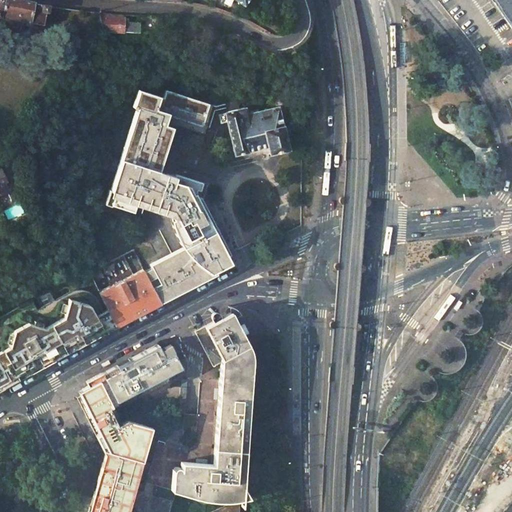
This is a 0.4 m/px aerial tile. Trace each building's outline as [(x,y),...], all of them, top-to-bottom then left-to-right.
[(49,7),(14,0),(0,0),(0,14),(44,24),(49,7)] [(490,0),(496,8),(508,0),(490,0)] [(511,30),(511,0),(508,0),(496,8),(508,25),(511,30)] [(122,22),(123,15),(107,14),(105,31),(140,33),(140,23),(122,22)] [(239,93),(239,80),(219,79),(218,92),(239,93)] [(121,159),(157,170),(171,128),(173,124),(202,133),(211,105),(165,91),(163,99),(159,98),(159,97),(139,90),(133,107),(137,108),(121,159)] [(246,109),(218,116),(221,124),(226,123),(235,156),(261,150),(267,148),(269,155),(290,150),(279,107),(248,116),(246,109)] [(169,174),(157,170),(121,159),(109,195),(113,196),(110,203),(131,210),(134,203),(146,207),(159,210),(169,213),(180,178),(169,174)] [(180,178),(169,213),(170,217),(171,221),(173,229),(176,235),(178,240),(181,245),(175,249),(162,256),(150,263),(157,278),(149,283),(159,302),(167,298),(180,291),(193,285),(199,281),(214,274),(211,269),(227,261),(226,259),(217,240),(195,197),(199,184),(180,178)] [(142,270),(99,292),(114,325),(159,302),(149,283),(142,270)] [(111,327),(96,297),(95,295),(93,293),(91,291),(89,289),(86,288),(83,287),(80,287),(77,287),(74,288),(72,289),(37,308),(32,299),(0,317),(0,387),(4,385),(44,363),(92,337),(111,327)] [(201,463),(181,461),(181,469),(180,468),(180,467),(179,466),(177,466),(176,466),(174,466),(173,467),(173,469),(172,487),(220,499),(242,476),(246,400),(255,400),(256,382),(247,382),(248,377),(239,377),(241,368),(245,368),(248,365),(249,351),(246,343),(243,337),(249,334),(242,323),(239,325),(236,318),(233,319),(229,312),(193,331),(211,366),(221,361),(219,392),(214,463),(201,463)] [(132,356),(101,372),(118,404),(192,366),(177,334),(164,341),(132,356)] [(248,377),(248,365),(245,368),(241,368),(239,377),(248,377)] [(134,492),(152,433),(149,428),(130,420),(123,424),(118,427),(109,409),(114,406),(118,404),(101,372),(85,380),(88,384),(83,386),(80,397),(90,417),(87,418),(105,453),(97,480),(134,492)] [(80,397),(83,386),(74,392),(85,413),(87,418),(90,417),(80,397)] [(109,409),(118,427),(123,424),(114,406),(109,409)] [(134,492),(97,480),(95,486),(93,493),(130,505),(131,502),(132,498),(134,492)] [(242,511),(242,489),(220,499),(192,511),(242,511)] [(94,507),(92,511),(130,511),(133,506),(133,505),(133,504),(132,504),(132,503),(131,502),(130,505),(93,493),(90,505),(94,507)]
